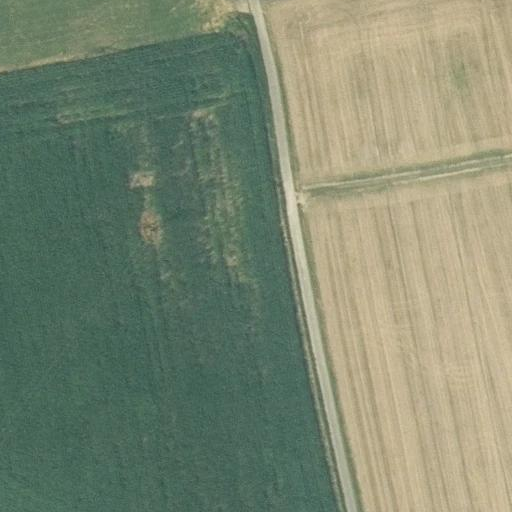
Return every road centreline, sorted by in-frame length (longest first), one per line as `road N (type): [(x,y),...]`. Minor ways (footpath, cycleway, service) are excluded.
road 1 (unclassified): [(352,511),(258,0)]
road 2 (track): [(293,187),(511,151)]
